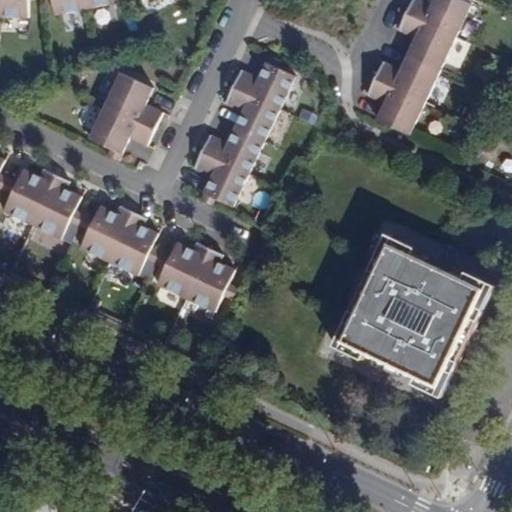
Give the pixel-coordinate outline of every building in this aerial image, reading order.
[(0,0),(0,14),(32,16),(32,0),(0,0)] [(57,0),(60,13),(121,1),(120,0),(57,0)] [(414,0),(400,29),(417,37),(402,69),(386,61),(369,96),(385,104),(379,118),(411,134),(473,3),(466,0),(435,0),(433,4),(426,0),(414,0)] [(278,68),(281,61),(270,55),(267,62),(278,68)] [(217,199),(235,208),(297,77),(278,68),(267,62),(259,79),(242,71),(227,103),(244,112),(228,145),(212,136),(196,169),(213,177),(205,194),(217,199)] [(124,154),(132,139),(149,147),(164,113),(147,106),(156,89),(123,74),(92,139),(112,148),(124,154)] [(112,148),(108,155),(121,161),(124,154),(112,148)] [(0,176),(2,173),(8,160),(0,155),(0,176)] [(15,193),(7,211),(64,238),(73,220),(78,209),(84,196),(69,188),(72,182),(46,169),(42,176),(28,168),(21,182),(15,193)] [(0,185),(5,188),(10,176),(2,173),(0,176),(0,185)] [(21,182),(10,176),(5,188),(15,193),(21,182)] [(205,194),(203,200),(214,205),(217,199),(205,194)] [(92,229),(83,247),(140,275),(149,257),(155,246),(161,232),(146,225),(149,219),(122,206),(119,212),(103,205),(97,218),(92,229)] [(73,220),(82,224),(88,214),(78,209),(73,220)] [(88,214),(82,224),(92,229),(97,218),(88,214)] [(375,254),(380,256),(392,233),(386,230),(375,254)] [(360,356),(365,348),(415,373),(412,380),(433,391),(446,367),(452,370),(483,306),(476,302),(488,280),(465,269),(462,275),(412,251),(415,245),(392,233),(380,256),(375,254),(343,317),(349,320),(338,344),(360,356)] [(224,254),(202,244),(198,250),(182,242),(175,255),(169,266),(161,284),(217,311),(226,293),(231,282),(238,269),(221,261),(224,254)] [(160,262),(165,251),(155,246),(149,257),(160,262)] [(165,251),(160,262),(169,266),(175,255),(165,251)] [(476,302),(483,306),(494,283),(488,280),(476,302)] [(231,282),(226,293),(235,298),(240,287),(231,282)] [(349,320),(343,317),(331,341),(338,344),(349,320)] [(452,370),(446,367),(433,391),(440,394),(452,370)]
